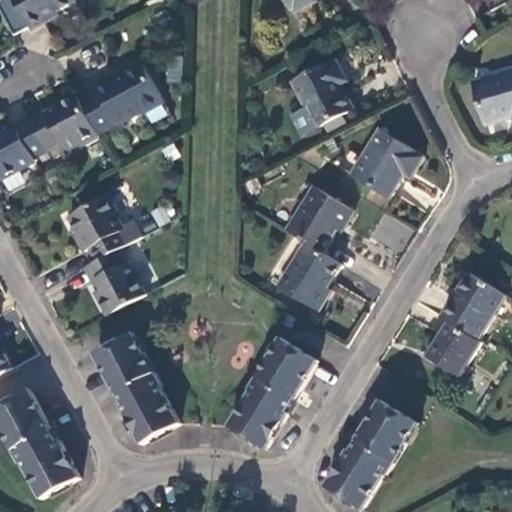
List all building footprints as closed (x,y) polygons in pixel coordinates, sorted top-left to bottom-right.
[(16,0),(32,30),(47,22),(46,18),(57,12),(77,2),(76,0),(16,0)] [(285,0),(291,10),(293,9),(296,14),(312,6),(309,1),(310,0),(285,0)] [(59,16),(57,12),(46,18),(47,22),(59,16)] [(339,85),(347,81),(336,59),(291,83),(315,129),(353,110),(343,91),(339,85)] [(167,61),(168,82),(182,81),(181,60),(167,61)] [(147,63),(126,74),(114,81),(112,78),(97,85),(119,125),(144,111),(145,113),(166,102),(147,63)] [(124,71),(112,78),(114,81),(126,74),(124,71)] [(511,73),(474,84),(487,127),(511,118),(511,73)] [(350,87),(347,81),(339,85),(343,91),(350,87)] [(67,152),(101,134),(81,96),(60,107),(47,114),(46,112),(32,119),(50,151),(63,145),(67,152)] [(59,105),(46,112),(47,114),(60,107),(59,105)] [(36,159),(50,151),(32,119),(8,131),(7,128),(0,131),(0,172),(4,179),(37,162),(36,159)] [(414,172),(423,157),(379,131),(352,174),(390,197),(403,174),(407,168),(414,172)] [(410,178),(414,172),(407,168),(403,174),(410,178)] [(307,243),(324,253),(338,230),(342,223),(347,226),(356,211),(315,187),(288,231),(307,243)] [(119,250),(129,245),(122,233),(126,230),(108,197),(69,218),(87,251),(91,250),(97,262),(119,250)] [(163,208),(136,219),(142,232),(169,222),(163,208)] [(370,239),(401,254),(415,228),(383,213),(370,239)] [(343,233),(347,226),(342,223),(338,230),(343,233)] [(328,289),(343,265),(324,253),(307,243),(279,287),(320,312),(329,297),(325,294),(328,289)] [(108,316),(122,309),(148,295),(130,262),(127,263),(119,250),(97,262),(86,268),(99,291),(96,293),(108,316)] [(447,321),(477,340),(493,313),(502,318),(511,302),(511,298),(468,272),(440,317),(447,321)] [(333,292),(328,289),(325,294),(329,297),(333,292)] [(280,324),(292,329),(298,316),(286,311),(280,324)] [(458,377),(480,342),(477,340),(447,321),(425,356),(458,377)] [(143,445),(181,425),(161,388),(163,386),(136,336),(98,357),(118,394),(125,390),(131,401),(123,406),(143,445)] [(267,451),(290,414),(281,408),(288,396),(296,401),(318,364),(282,341),(251,391),(253,392),(231,428),(267,451)] [(0,374),(13,367),(2,348),(0,343),(0,374)] [(82,478),(61,441),(52,446),(46,433),(52,429),(31,392),(0,409),(0,422),(21,461),(23,460),(44,498),(82,478)] [(328,486),(364,508),(385,473),(387,474),(419,424),(382,401),(360,438),(367,442),(360,454),(351,449),(328,486)]
